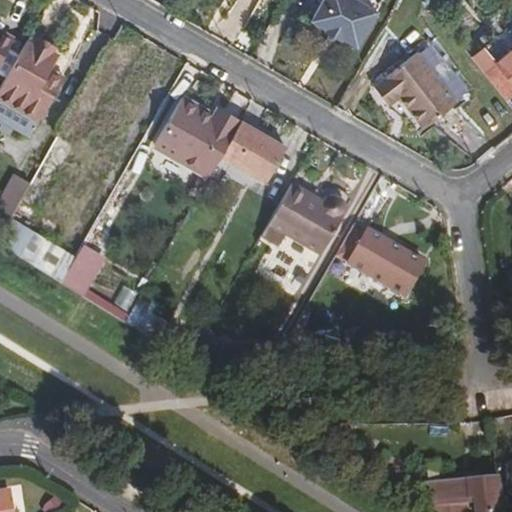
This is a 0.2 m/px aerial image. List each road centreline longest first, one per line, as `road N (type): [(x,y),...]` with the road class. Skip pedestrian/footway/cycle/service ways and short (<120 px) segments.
road 1 (residential): [(114,0),(461,196)]
road 2 (residential): [(480,372),(461,196)]
road 3 (unclassified): [(0,442),(32,449),(129,511)]
